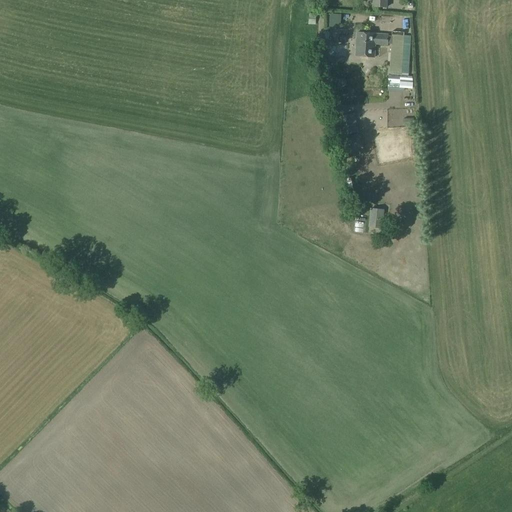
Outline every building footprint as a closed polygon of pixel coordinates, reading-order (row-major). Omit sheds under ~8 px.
[(372,0),(372,8),(387,9),(387,0),(372,0)] [(331,55),(343,56),(344,41),(343,41),(343,31),(332,31),(331,55)] [(357,32),(355,57),(375,58),(375,45),(388,46),(388,36),(388,35),(357,32)] [(391,44),(389,75),(401,76),(404,36),(392,35),(392,36),(388,36),(388,44),(391,44)] [(384,124),(398,125),(398,109),(384,109),(384,124)] [(358,132),(354,114),(341,117),(345,135),(358,132)] [(398,119),(398,127),(409,127),(409,119),(398,119)] [(349,154),(364,150),(360,135),(345,139),(349,154)] [(370,209),(368,228),(382,229),(384,210),(370,209)]
